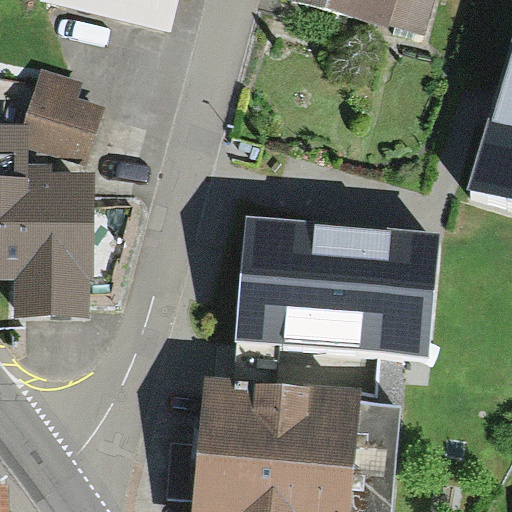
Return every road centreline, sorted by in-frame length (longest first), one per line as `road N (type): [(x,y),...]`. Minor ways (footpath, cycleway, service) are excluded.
road 1 (residential): [(57,490),(114,421),(159,305),(232,0)]
road 2 (unknown): [(474,511),(505,395)]
